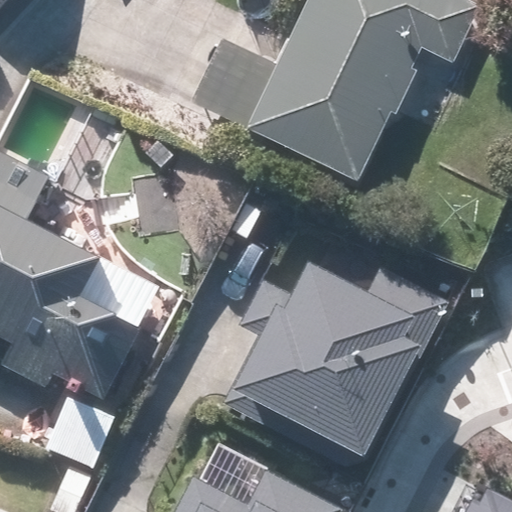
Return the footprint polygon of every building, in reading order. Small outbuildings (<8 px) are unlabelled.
[(220,41),(188,109),(355,188),(418,56),(451,72),(482,7),(467,0),(311,0),(279,69),(220,41)] [(47,182),(0,157),(0,370),(40,392),(46,381),(98,408),(139,331),(82,300),(102,264),(25,223),(47,182)] [(257,282),(233,326),(257,338),(226,397),(360,468),(446,304),(384,271),(368,300),(306,268),(290,299),(257,282)] [(192,480),(176,511),(344,511),(345,511),(229,453),(211,490),(192,480)] [(464,511),(511,511),(511,489),(482,475),(464,511)]
